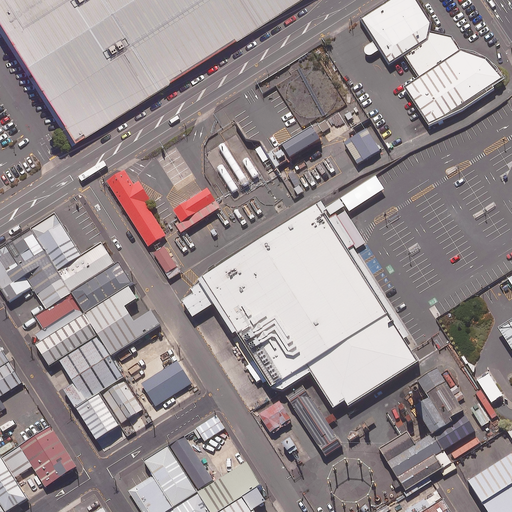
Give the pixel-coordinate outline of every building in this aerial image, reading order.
[(0,0),(0,20),(80,146),(303,0),(0,0)] [(374,41),(366,46),(365,47),(365,48),(364,49),(364,50),(364,51),(365,52),(365,53),(366,54),(367,55),(368,55),(369,55),(370,55),(371,55),(372,55),(380,50),(389,65),(404,55),(419,79),(405,87),(431,127),(447,117),(461,110),(497,88),(496,86),(505,80),(503,76),(501,73),(499,70),(497,67),(494,64),(491,62),(488,59),(485,57),(482,55),(478,54),(474,52),(471,51),(467,51),(463,50),(459,50),(452,38),(429,33),(431,23),(415,0),(391,0),(361,20),(374,41)] [(326,121),(319,126),(323,133),(331,128),(326,121)] [(321,140),(313,126),(279,146),(281,150),(275,153),(278,159),(286,154),(289,158),(321,140)] [(366,128),(344,142),(357,163),(380,150),(366,128)] [(263,146),(256,150),(264,163),(270,159),(263,146)] [(125,171),(107,182),(148,246),(167,235),(146,202),(150,199),(139,181),(133,184),(125,171)] [(293,171),(287,174),(289,178),(286,180),(296,197),(305,192),(293,171)] [(221,208),(208,188),(173,210),(181,223),(177,226),(182,233),(221,208)] [(319,201),(196,279),(198,282),(189,288),(192,292),(180,300),(191,318),(211,305),(230,334),(233,332),(268,386),(281,390),(309,372),(332,408),(343,400),(347,406),(416,361),(410,352),(419,347),(351,241),(328,205),(324,208),(319,201)] [(60,273),(84,258),(55,214),(31,229),(60,273)] [(60,273),(31,229),(0,249),(0,284),(12,302),(35,288),(49,310),(73,294),(60,273)] [(84,258),(60,273),(73,294),(116,266),(103,246),(84,258)] [(165,246),(153,253),(170,279),(181,272),(165,246)] [(73,294),(49,310),(37,318),(45,331),(36,337),(39,341),(35,344),(38,348),(86,316),(130,288),(134,286),(120,264),(117,265),(116,266),(73,294)] [(86,316),(99,337),(113,358),(161,327),(153,314),(136,325),(126,310),(138,302),(130,288),(86,316)] [(99,337),(86,316),(38,348),(51,368),(61,362),(99,337)] [(511,318),(498,327),(511,349),(511,318)] [(100,395),(125,379),(112,359),(113,358),(99,337),(61,362),(76,386),(66,392),(77,409),(87,403),(100,395)] [(0,371),(11,365),(0,347),(0,371)] [(178,362),(142,385),(157,407),(193,384),(178,362)] [(11,365),(0,371),(0,413),(6,409),(0,399),(23,385),(11,365)] [(429,398),(449,430),(456,425),(454,423),(466,415),(438,369),(419,381),(423,389),(429,398)] [(502,395),(487,372),(475,379),(490,403),(502,395)] [(125,379),(100,395),(121,426),(145,410),(125,379)] [(343,447),(302,382),(285,393),(325,457),(343,447)] [(436,438),(449,430),(429,398),(426,399),(421,390),(410,397),(420,414),(433,436),(434,435),(436,438)] [(121,426),(100,395),(87,403),(99,422),(90,428),(103,447),(125,433),(121,426)] [(491,422),(480,404),(471,410),(483,428),(491,422)] [(10,413),(0,417),(0,439),(19,429),(10,413)] [(449,430),(436,438),(445,452),(477,432),(466,415),(454,423),(456,425),(449,430)] [(205,443),(207,442),(227,430),(218,417),(194,432),(199,440),(202,439),(205,443)] [(511,451),(466,481),(485,511),(511,511),(511,423),(505,428),(511,439),(511,451)] [(3,459),(15,479),(33,468),(47,489),(78,469),(51,425),(1,457),(3,459)] [(390,463),(417,446),(408,431),(388,444),(381,448),(390,463)] [(436,438),(434,435),(433,436),(417,446),(390,463),(400,480),(445,452),(436,438)] [(168,446),(197,492),(213,481),(184,436),(168,446)] [(299,452),(291,439),(283,444),(292,456),(299,452)] [(197,492),(168,446),(144,461),(153,475),(173,507),(197,492)] [(445,452),(400,480),(410,496),(420,490),(417,487),(442,472),(445,477),(457,469),(454,464),(453,465),(445,452)] [(3,459),(0,461),(0,502),(6,511),(11,511),(29,501),(15,479),(3,459)] [(213,481),(197,492),(210,511),(224,511),(258,490),(263,488),(247,463),(215,483),(213,481)] [(165,511),(173,507),(153,475),(129,491),(142,511),(165,511)] [(224,511),(254,511),(267,504),(258,490),(224,511)] [(173,507),(165,511),(210,511),(197,492),(173,507)] [(450,511),(438,492),(406,511),(450,511)]
